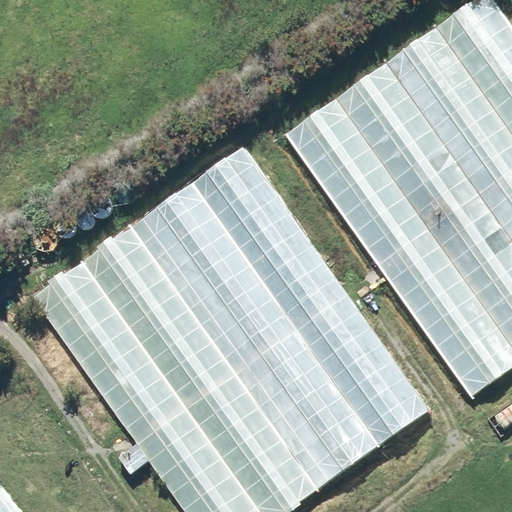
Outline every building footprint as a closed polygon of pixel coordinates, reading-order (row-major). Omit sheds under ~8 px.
[(511,32),(489,0),(482,0),(285,140),(470,401),(511,370),(511,32)] [(246,150),(32,302),(135,447),(116,461),(130,481),(150,467),(181,511),(295,511),(433,414),(246,150)] [(126,179),(32,240),(46,262),(141,201),(126,179)] [(511,404),(489,420),(502,439),(511,431),(511,404)] [(15,511),(0,492),(0,511),(15,511)]
